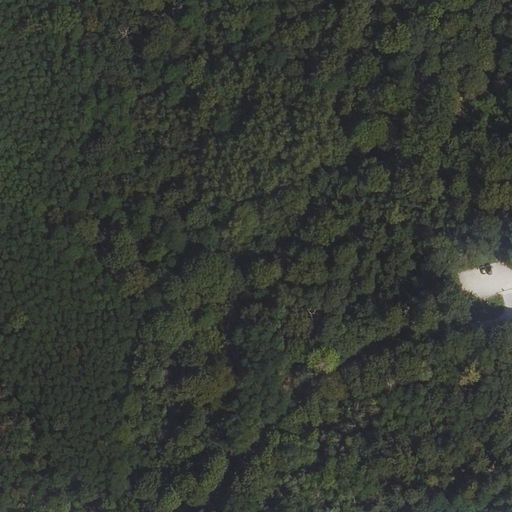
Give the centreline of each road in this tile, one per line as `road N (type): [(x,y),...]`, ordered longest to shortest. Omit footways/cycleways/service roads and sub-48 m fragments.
road 1 (track): [(511,163),(0,56)]
road 2 (track): [(391,0),(227,489)]
road 3 (residential): [(204,511),(318,389),(385,346),(511,326)]
road 4 (track): [(502,257),(451,147)]
